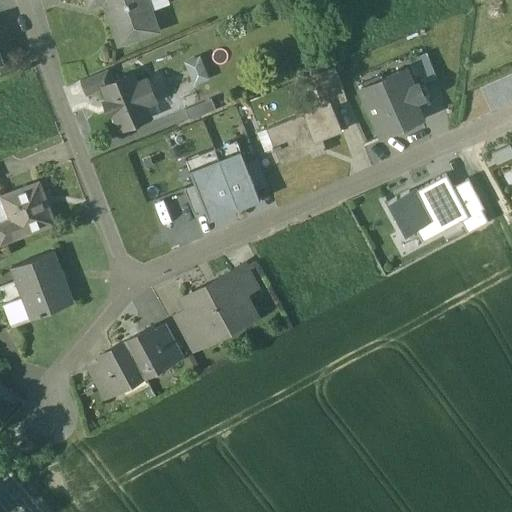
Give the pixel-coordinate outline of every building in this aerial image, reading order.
[(147,0),(87,0),(89,5),(103,0),(104,0),(117,35),(135,28),(138,36),(158,29),(147,0)] [(202,54),(186,60),(195,82),(211,76),(202,54)] [(427,54),(414,59),(424,83),(437,77),(427,54)] [(335,67),(312,76),(323,103),(330,100),(332,105),(347,99),(335,67)] [(108,68),(80,80),(86,95),(104,88),(103,86),(114,81),(108,68)] [(405,69),(361,89),(382,135),(420,117),(413,102),(423,97),(417,84),(412,86),(405,69)] [(136,84),(131,74),(114,81),(103,86),(104,88),(109,100),(105,101),(110,113),(114,111),(121,128),(149,116),(144,103),(155,99),(147,80),(136,84)] [(187,107),(191,117),(209,110),(205,100),(187,107)] [(323,103),(303,111),(304,113),(267,128),(275,145),(273,146),(274,150),(276,149),(282,163),(310,151),(309,149),(322,143),(323,146),(326,145),(323,138),(343,130),(332,105),(330,100),(323,103)] [(498,162),(511,156),(511,145),(494,152),(498,162)] [(207,213),(209,220),(261,200),(257,190),(247,164),(241,150),(190,170),(196,184),(207,213)] [(247,164),(257,190),(268,185),(258,159),(247,164)] [(446,174),(414,191),(417,196),(413,198),(427,223),(416,229),(422,241),(461,220),(469,216),(453,187),(446,174)] [(484,208),(468,179),(453,187),(469,216),(461,220),(468,232),(488,222),(482,209),(484,208)] [(39,181),(2,196),(10,219),(17,237),(55,222),(39,181)] [(207,213),(196,184),(185,189),(196,217),(207,213)] [(184,187),(145,200),(161,250),(200,237),(184,187)] [(409,190),(388,202),(405,234),(416,229),(427,223),(413,198),(409,190)] [(0,222),(10,219),(2,196),(0,196),(0,222)] [(0,222),(0,241),(0,243),(17,237),(10,219),(0,222)] [(53,251),(12,267),(23,296),(31,317),(31,318),(73,302),(53,251)] [(246,267),(233,274),(244,293),(256,287),(246,267)] [(216,284),(185,302),(188,308),(175,315),(193,347),(228,328),(230,332),(257,317),(244,293),(233,274),(231,270),(214,280),(216,284)] [(23,296),(4,304),(12,324),(31,317),(23,296)] [(183,355),(166,324),(154,330),(171,361),(183,355)] [(152,326),(126,340),(144,375),(171,361),(154,330),(152,326)] [(144,375),(126,340),(99,355),(104,364),(118,390),(144,375)] [(104,364),(92,371),(105,396),(118,390),(104,364)] [(21,399),(0,380),(0,416),(3,420),(21,399)]
